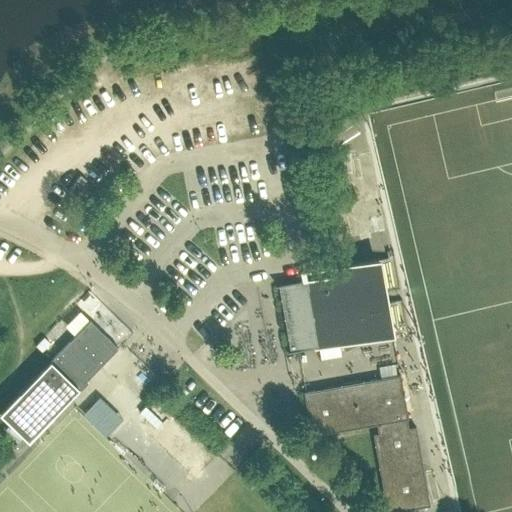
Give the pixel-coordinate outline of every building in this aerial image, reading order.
[(112,76),(122,137),(274,113),(264,52),(112,76)] [(334,225),(372,220),(363,145),(325,149),(334,225)] [(278,286),(290,350),(289,351),(290,352),(316,347),(316,348),(387,336),(387,335),(401,332),(407,331),(401,299),(381,303),(379,292),(399,288),(394,256),(387,257),(373,260),(373,259),(341,264),(327,267),(327,268),(328,269),(329,275),(278,284),(278,286)] [(50,360),(7,404),(8,405),(0,412),(0,413),(27,440),(38,429),(39,429),(74,393),(79,388),(73,383),(72,381),(78,374),(80,376),(91,375),(118,347),(89,320),(50,360)] [(408,418),(400,374),(303,391),(311,436),(376,424),(378,433),(372,434),(386,511),(391,511),(429,505),(415,426),(404,428),(403,419),(408,418)] [(131,408),(145,428),(163,416),(149,396),(131,408)]
